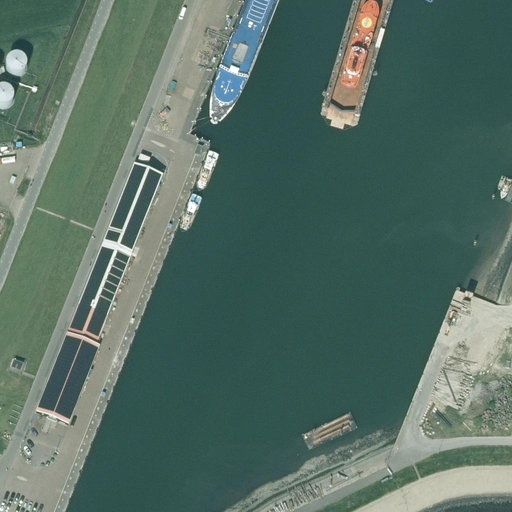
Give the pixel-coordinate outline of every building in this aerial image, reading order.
[(361,0),(326,114),(332,125),(351,131),(362,122),(401,0),(361,0)] [(29,70),(29,67),(29,64),(27,62),(25,60),(22,58),(19,58),(16,59),(13,60),(11,62),(10,65),(9,68),(9,71),(11,73),(13,76),(15,77),(18,78),(21,78),(24,77),(26,76),(28,73),(29,70)] [(14,102),(14,99),(13,97),(12,94),(10,92),(8,91),(5,90),(2,90),(0,90),(0,109),(1,110),(4,110),(7,110),(9,109),(11,107),(13,105),(14,102)] [(198,147),(195,155),(200,157),(203,149),(198,147)] [(140,156),(138,161),(148,165),(150,160),(140,156)] [(134,167),(79,307),(107,318),(145,219),(161,177),(134,167)] [(67,337),(37,415),(68,427),(99,349),(67,337)] [(14,362),(12,369),(20,372),(23,365),(14,362)]
